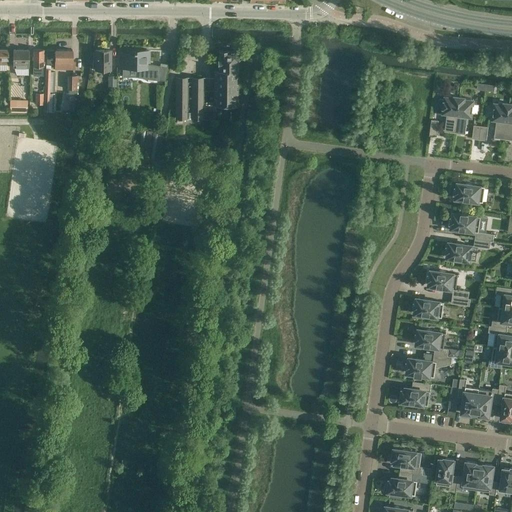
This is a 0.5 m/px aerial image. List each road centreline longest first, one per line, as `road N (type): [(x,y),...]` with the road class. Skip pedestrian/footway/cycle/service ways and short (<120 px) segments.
road 1 (residential): [(371,426),(389,303),(423,231),(432,165),(511,173)]
road 2 (unclassified): [(293,16),(34,10)]
road 3 (residential): [(371,426),(511,446)]
road 4 (tertiary): [(511,29),(385,0)]
